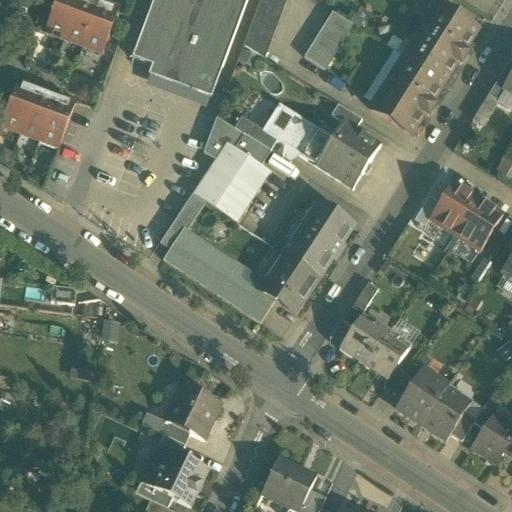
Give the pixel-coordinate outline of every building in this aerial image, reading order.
[(57,0),(51,18),(44,36),(64,43),(79,0),(57,0)] [(86,0),(79,0),(64,43),(82,50),(99,5),(86,0)] [(153,0),(130,62),(213,93),(247,0),(153,0)] [(261,0),(243,49),(262,61),(269,50),(267,48),(273,38),(271,36),(277,26),(275,25),(281,14),(279,13),(286,3),(283,1),(284,0),(261,0)] [(119,12),(99,5),(82,50),(102,57),(119,12)] [(477,33),(436,8),(403,60),(443,86),(456,66),(460,68),(467,57),(463,55),(477,33)] [(51,18),(40,14),(32,35),(43,39),(44,36),(51,18)] [(345,40),(351,29),(331,17),(325,28),(345,40)] [(338,51),(345,40),(325,28),(318,38),(338,51)] [(332,61),(338,51),(318,38),(312,49),(332,61)] [(325,72),(332,61),(312,49),(305,60),(325,72)] [(443,86),(403,60),(370,113),(410,139),(424,117),(427,120),(434,109),(430,107),(443,86)] [(511,79),(503,93),(511,98),(511,79)] [(18,85),(1,130),(20,137),(37,92),(18,85)] [(56,99),(37,92),(20,137),(39,144),(56,99)] [(75,106),(56,99),(39,144),(58,151),(75,106)] [(331,143),(279,109),(262,137),(314,170),(331,143)] [(361,124),(338,109),(331,120),(341,127),(342,126),(355,134),(361,124)] [(235,133),(216,122),(203,156),(214,164),(214,165),(204,180),(203,182),(194,196),(193,196),(192,197),(206,206),(205,207),(237,227),(238,226),(237,226),(247,211),(248,211),(249,210),(248,209),(258,194),(259,194),(260,193),(259,193),(269,178),(270,177),(261,170),(270,156),(235,133)] [(235,133),(270,156),(276,146),(262,137),(242,122),(235,133)] [(331,143),(314,170),(353,194),(380,150),(355,134),(342,126),(341,127),(331,143)] [(477,203),(452,187),(429,223),(454,239),(477,203)] [(192,197),(159,248),(168,254),(162,263),(259,328),(272,309),(267,306),(271,301),(258,293),(263,286),(186,235),(205,207),(206,206),(192,197)] [(502,219),(477,203),(454,239),(480,255),(502,219)] [(317,205),(282,257),(287,260),(319,281),(332,262),(335,264),(343,251),(340,249),(353,229),(317,205)] [(511,257),(500,277),(511,284),(511,257)] [(287,260),(277,275),(273,272),(263,286),(258,293),(271,301),(295,317),(319,281),(287,260)] [(368,286),(356,306),(365,312),(378,293),(368,286)] [(73,293),(50,290),(48,304),(71,307),(73,293)] [(356,306),(343,325),(353,331),(362,317),(365,312),(356,306)] [(386,333),(362,317),(353,331),(338,353),(363,369),(386,333)] [(100,343),(115,346),(119,326),(104,323),(100,343)] [(386,333),(363,369),(387,385),(396,372),(411,349),(386,333)] [(387,385),(383,391),(393,398),(406,379),(396,372),(387,385)] [(448,390),(423,373),(416,384),(403,404),(396,415),(421,431),(445,394),(448,390)] [(416,384),(407,378),(406,379),(393,398),(403,404),(416,384)] [(220,407),(180,388),(172,406),(177,408),(168,428),(163,425),(162,426),(189,439),(202,445),(220,407)] [(445,394),(421,431),(444,447),(449,439),(464,416),(469,409),(445,394)] [(475,424),(473,427),(483,434),(492,420),(493,420),(500,408),(490,401),(475,424)] [(464,416),(449,439),(460,447),(473,427),(475,424),(464,416)] [(483,434),(470,453),(495,469),(502,458),(511,442),(511,432),(493,420),(492,420),(483,434)] [(189,439),(163,426),(158,437),(163,439),(184,449),(189,439)] [(184,449),(163,439),(158,450),(180,460),(185,450),(184,449)] [(511,442),(502,458),(511,464),(511,442)] [(158,450),(157,450),(140,487),(172,503),(190,511),(198,495),(194,494),(204,474),(202,471),(180,460),(158,450)] [(314,482),(276,464),(261,496),(295,511),(299,511),(303,506),(314,482)] [(167,511),(172,503),(140,487),(134,499),(149,506),(150,506),(163,511),(167,511)]
